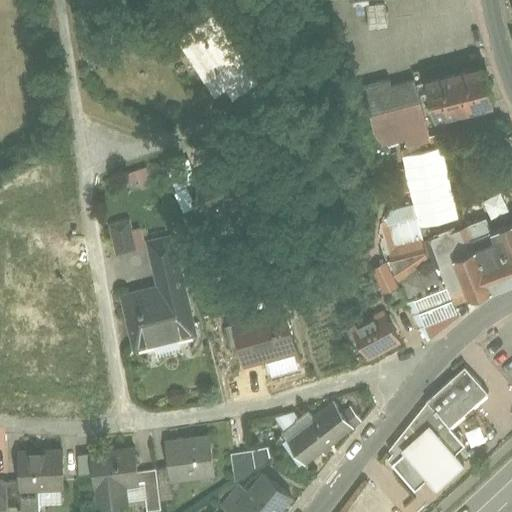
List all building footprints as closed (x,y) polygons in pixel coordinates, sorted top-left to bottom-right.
[(264,67),(220,0),(199,14),(190,1),(177,9),(186,22),(181,26),(195,47),(188,51),(202,72),(208,68),(218,83),(229,75),(236,85),(264,67)] [(496,106),(486,63),(425,77),(435,120),(496,106)] [(428,140),(413,80),(390,86),(388,78),(359,86),(369,127),(381,144),(403,138),(405,146),(428,140)] [(244,148),(196,170),(213,207),(261,185),(244,148)] [(442,152),(404,160),(418,223),(455,215),(442,152)] [(148,161),(154,175),(169,169),(163,155),(148,161)] [(129,215),(107,220),(115,254),(137,249),(129,215)] [(439,268),(454,306),(474,298),(473,296),(495,287),(492,280),(511,272),(511,220),(491,229),(489,224),(470,231),(468,225),(455,230),(454,225),(434,233),(435,236),(419,242),(431,271),(439,268)] [(198,332),(172,229),(145,236),(156,280),(118,290),(133,348),(198,332)] [(78,318),(85,308),(60,256),(34,255),(35,235),(13,234),(10,299),(27,301),(28,290),(45,291),(59,317),(78,318)] [(231,317),(246,366),(299,349),(284,301),(231,317)] [(350,325),(368,358),(402,339),(384,306),(350,325)] [(437,435),(446,427),(456,418),(456,417),(484,392),(462,368),(424,403),(430,409),(408,429),(411,432),(394,449),(432,488),(461,460),(437,435)] [(284,439),(308,467),(362,421),(349,407),(342,413),(331,400),(313,415),(307,408),(298,416),(294,411),(272,418),(286,438),(284,439)] [(170,464),(171,479),(216,475),(212,433),(167,438),(170,464)] [(135,441),(91,446),(97,501),(129,498),(128,483),(140,481),(138,467),(135,441)] [(62,443),(19,444),(20,477),(20,487),(39,486),(63,486),(62,443)] [(267,446),(229,452),(234,480),(269,456),(267,446)] [(158,465),(161,495),(173,494),(171,479),(170,464),(158,465)] [(138,467),(140,481),(141,492),(147,491),(148,507),(162,505),(161,495),(158,465),(138,467)] [(249,511),(280,511),(293,496),(261,470),(235,500),(249,511)] [(39,505),(39,486),(20,487),(20,477),(7,478),(7,502),(23,502),(23,506),(39,505)] [(227,511),(249,511),(235,500),(229,495),(220,506),(227,511)]
